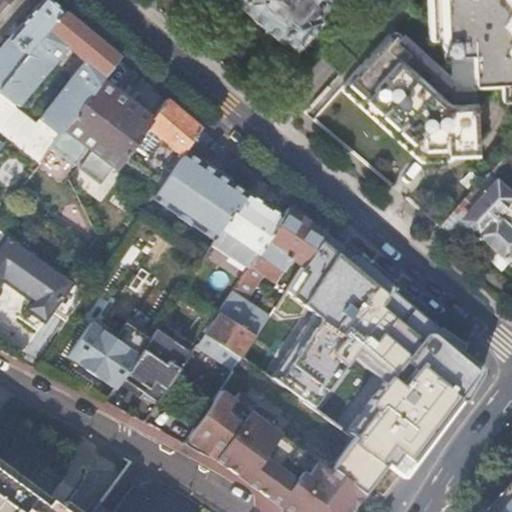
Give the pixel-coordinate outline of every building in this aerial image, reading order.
[(51,0),(39,0),(7,39),(25,55),(63,10),(51,0)] [(239,0),(281,35),(285,31),(297,42),(322,12),(318,8),(325,0),(239,0)] [(511,0),(429,0),(432,37),(448,37),(450,73),(405,32),(402,34),(399,32),(396,30),(394,30),(392,31),(347,80),(419,147),(448,145),(449,151),(479,149),(475,79),(502,78),(503,96),(511,95),(511,0)] [(64,47),(84,63),(40,121),(59,135),(101,80),(118,57),(63,10),(25,55),(0,84),(0,85),(18,100),(64,47)] [(7,39),(0,47),(0,84),(25,55),(7,39)] [(101,80),(59,135),(54,142),(52,145),(74,162),(85,148),(89,151),(79,165),(100,181),(111,167),(115,169),(143,130),(169,148),(149,177),(160,185),(183,151),(199,128),(165,98),(151,118),(101,80)] [(0,137),(36,166),(52,145),(54,142),(0,98),(0,137)] [(183,151),(160,185),(155,193),(154,194),(179,212),(175,217),(188,227),(192,221),(216,238),(217,236),(220,232),(241,201),(245,196),(227,183),(228,181),(202,161),(200,163),(183,151)] [(472,192),(455,210),(511,257),(511,186),(505,181),(511,173),(511,163),(505,157),(484,179),(472,192)] [(472,169),(461,182),(472,192),(484,179),(472,169)] [(241,201),(220,232),(254,255),(279,219),(245,196),(241,201)] [(279,219),(254,255),(229,292),(243,301),(261,274),(271,280),(286,258),(300,268),(318,243),(321,232),(288,204),(279,219)] [(511,257),(455,210),(440,227),(455,239),(461,233),(505,269),(511,261),(511,257)] [(67,285),(5,237),(0,242),(0,277),(2,275),(31,298),(26,305),(42,317),(50,307),(66,320),(82,297),(67,285)] [(432,326),(318,243),(300,268),(282,293),(315,318),(272,377),(312,406),(348,357),(388,386),(400,370),(432,326)] [(146,298),(169,258),(151,248),(128,287),(146,298)] [(229,292),(193,347),(229,371),(240,355),(266,316),(243,301),(229,292)] [(89,322),(66,356),(113,389),(120,378),(151,334),(127,317),(112,338),(89,322)] [(432,326),(400,370),(456,417),(489,374),(432,326)] [(191,352),(155,328),(151,334),(120,378),(156,402),(191,352)] [(375,403),(372,407),(427,455),(456,417),(400,370),(388,386),(375,403)] [(216,391),(184,437),(218,461),(245,482),(253,471),(262,478),(259,483),(260,484),(259,488),(263,492),(262,494),(284,511),(295,511),(328,468),(330,464),(296,439),(290,446),(271,433),(277,424),(232,390),(226,397),(216,391)] [(351,436),(340,450),(330,464),(328,468),(359,494),(383,511),(384,511),(427,455),(372,407),(351,436)] [(69,511),(0,461),(0,511),(69,511)] [(328,468),(295,511),(343,511),(359,494),(328,468)] [(253,471),(245,482),(262,494),(263,492),(259,488),(260,484),(259,483),(262,478),(253,471)] [(511,511),(511,489),(493,511),(511,511)] [(111,511),(113,510),(98,500),(89,511),(111,511)]
